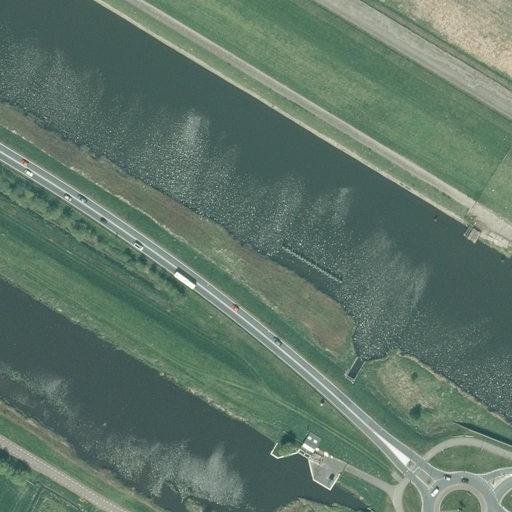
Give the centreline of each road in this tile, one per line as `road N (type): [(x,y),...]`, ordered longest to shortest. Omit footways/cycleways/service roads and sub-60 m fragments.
road 1 (primary): [(371,429),(169,262),(0,152)]
road 2 (unclassified): [(118,511),(0,441)]
